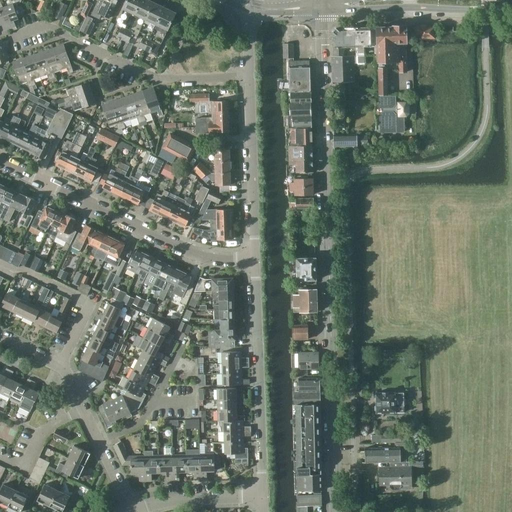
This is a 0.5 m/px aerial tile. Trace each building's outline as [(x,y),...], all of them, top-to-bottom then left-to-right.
[(115,5),(117,1),(116,0),(98,0),(91,15),(100,19),(101,16),(108,19),(115,5)] [(127,0),(117,21),(125,25),(130,15),(133,16),(141,0),(127,0)] [(131,37),(128,43),(133,45),(136,39),(138,36),(145,20),(153,2),(149,0),(141,0),(133,16),(137,18),(132,28),(131,27),(129,30),(133,32),(131,37)] [(35,10),(42,13),(46,4),(40,1),(35,10)] [(79,33),(92,5),(86,2),(76,23),(74,23),(71,29),(79,33)] [(145,20),(138,36),(142,38),(149,41),(156,25),(164,8),(160,6),(161,5),(153,2),(145,20)] [(62,25),(65,18),(61,17),(66,7),(59,3),(52,18),(59,22),(58,23),(62,25)] [(10,29),(16,27),(14,21),(18,20),(13,5),(3,9),(10,29)] [(156,25),(149,41),(154,43),(155,41),(161,44),(161,43),(163,38),(167,30),(175,13),(174,13),(175,12),(168,9),(167,10),(164,8),(156,25)] [(10,29),(3,9),(0,9),(0,25),(2,25),(4,31),(10,29)] [(93,22),(94,19),(87,16),(80,31),(89,36),(95,23),(93,22)] [(65,18),(62,25),(71,29),(74,23),(65,18)] [(117,25),(112,35),(117,37),(122,40),(127,29),(122,27),(117,25)] [(427,27),(427,25),(420,25),(420,27),(415,27),(415,35),(420,34),(420,38),(434,38),(434,27),(427,27)] [(393,27),(378,27),(378,38),(378,46),(379,79),(380,95),(388,95),(387,69),(385,69),(385,66),(384,65),(382,65),(382,61),(394,61),(400,61),(400,72),(407,72),(406,58),(407,56),(406,26),(393,26),(393,27)] [(357,28),(345,28),(345,29),(345,47),(355,47),(356,63),(358,65),(358,28),(357,28)] [(369,28),(358,28),(358,65),(365,64),(366,62),(366,56),(364,54),(364,52),(364,47),(376,47),(378,46),(378,38),(376,38),(376,28),(369,28)] [(127,29),(122,40),(128,43),(131,37),(133,32),(129,30),(127,29)] [(336,29),(333,32),(333,47),(345,47),(345,29),(336,29)] [(136,39),(133,45),(138,47),(145,50),(149,41),(142,38),(138,36),(136,39)] [(149,41),(145,50),(155,55),(161,44),(155,41),(154,43),(149,41)] [(287,57),(294,57),(293,43),(284,44),(284,58),(287,57)] [(73,72),(64,45),(53,49),(61,70),(67,68),(69,73),(73,72)] [(333,56),(331,56),(331,66),(353,65),(353,56),(344,56),(344,49),(345,49),(345,47),(333,47),(333,56)] [(52,79),(56,78),(54,73),(61,70),(53,49),(43,52),(52,79)] [(0,66),(1,65),(0,64),(4,63),(9,61),(6,51),(0,52),(0,66)] [(52,79),(43,52),(33,56),(41,78),(47,75),(49,80),(52,79)] [(32,86),(36,85),(34,80),(41,78),(33,56),(23,59),(32,86)] [(32,86),(23,59),(13,63),(16,73),(11,74),(13,80),(18,79),(20,85),(27,82),(29,87),(32,86)] [(296,61),(289,61),(289,79),(310,79),(310,66),(310,62),(309,62),(309,61),(306,61),(296,61)] [(353,65),(331,66),(331,82),(353,82),(353,67),(353,65)] [(289,89),(285,89),(285,92),(291,92),(310,92),(310,79),(289,79),(289,89)] [(0,128),(3,123),(0,121),(0,119),(4,111),(0,109),(0,108),(4,99),(3,98),(10,84),(5,81),(0,92),(0,128)] [(55,106),(92,93),(88,82),(67,90),(69,97),(64,99),(57,101),(55,99),(52,101),(50,103),(55,106)] [(162,114),(153,87),(142,91),(150,113),(156,110),(158,116),(162,114)] [(26,98),(29,93),(23,90),(20,95),(26,98)] [(141,121),(145,120),(143,115),(150,113),(142,91),(132,94),(141,121)] [(291,99),(285,99),(286,110),(311,110),(310,92),(291,92),(291,99)] [(37,97),(36,96),(31,94),(29,93),(26,98),(36,103),(39,98),(37,97)] [(74,111),(95,103),(92,93),(55,106),(59,107),(60,108),(71,104),(74,111)] [(141,121),(132,94),(122,98),(129,120),(136,117),(138,123),(141,121)] [(205,101),(205,94),(189,95),(189,102),(194,102),(195,114),(212,113),(227,113),(227,101),(205,101)] [(396,102),(396,96),(379,96),(379,105),(382,108),(383,108),(383,111),(380,114),(380,133),(405,132),(404,117),(407,117),(410,114),(410,105),(407,102),(396,102)] [(45,111),(49,103),(39,98),(36,103),(35,106),(45,111)] [(121,128),(125,127),(123,122),(129,120),(122,98),(112,101),(121,128)] [(121,128),(112,101),(101,105),(109,127),(116,124),(119,134),(123,133),(121,128)] [(55,106),(50,103),(49,103),(45,111),(43,115),(52,120),(59,107),(55,106)] [(73,114),(60,108),(59,107),(52,120),(46,133),(35,156),(44,160),(55,137),(60,139),(64,131),(65,131),(73,114)] [(311,110),(286,110),(286,128),(293,128),(311,128),(311,110)] [(195,123),(228,122),(227,113),(212,113),(212,118),(201,118),(201,119),(195,119),(195,123)] [(0,137),(5,140),(16,118),(12,116),(11,120),(5,117),(3,123),(0,128),(0,137)] [(16,145),(22,132),(16,129),(20,120),(16,118),(5,140),(16,145)] [(228,132),(228,122),(195,123),(195,128),(208,127),(208,133),(228,132)] [(26,150),(37,128),(33,126),(29,135),(22,132),(16,145),(26,150)] [(35,156),(46,133),(37,128),(26,150),(33,154),(32,154),(35,156)] [(100,140),(105,130),(101,128),(96,138),(100,140)] [(291,143),(288,143),(288,146),(312,145),(312,142),(311,128),(293,128),(294,134),(291,134),(291,143)] [(114,147),(120,137),(105,130),(100,140),(114,147)] [(64,169),(80,135),(76,133),(70,144),(66,142),(62,152),(61,152),(58,150),(52,162),(56,164),(55,165),(64,169)] [(170,134),(162,148),(188,162),(195,147),(170,134)] [(73,173),(79,160),(75,158),(85,137),(80,135),(64,169),(73,173)] [(356,136),(356,135),(333,135),(333,147),(357,147),(357,145),(367,144),(367,135),(356,136)] [(312,145),(288,146),(289,160),(312,160),(312,145)] [(82,177),(91,158),(95,150),(90,147),(83,162),(79,160),(73,173),(82,177)] [(215,162),(229,161),(228,150),(214,150),(215,162)] [(206,162),(210,154),(204,151),(200,159),(206,162)] [(91,182),(98,168),(93,166),(96,161),(91,158),(82,177),(91,182)] [(157,175),(164,161),(157,158),(150,171),(157,175)] [(312,160),(289,160),(289,165),(296,165),(296,173),(313,172),(312,160)] [(111,191),(125,164),(120,161),(116,171),(111,168),(108,175),(105,173),(99,184),(103,185),(102,187),(111,191)] [(125,175),(131,163),(127,161),(125,164),(111,191),(120,196),(129,177),(125,175)] [(215,174),(229,173),(229,161),(215,162),(215,174)] [(211,174),(200,162),(192,170),(201,179),(205,175),(212,181),(215,181),(215,185),(219,185),(219,192),(229,192),(229,173),(215,174),(211,174)] [(172,179),(177,169),(166,163),(161,174),(172,179)] [(196,176),(189,172),(190,171),(183,168),(181,173),(180,172),(176,181),(183,185),(187,176),(194,180),(196,176)] [(129,200),(137,183),(141,175),(137,173),(135,177),(130,175),(129,177),(120,196),(129,200)] [(290,188),(313,187),(313,179),(295,179),(295,183),(290,183),(289,183),(290,188)] [(138,204),(144,191),(146,187),(137,183),(129,200),(138,204)] [(202,203),(209,189),(202,185),(195,199),(202,203)] [(313,195),(313,187),(290,188),(290,192),(295,192),(295,196),(313,195)] [(8,188),(0,204),(0,210),(2,211),(0,216),(0,218),(3,220),(17,193),(8,188)] [(218,204),(222,195),(210,189),(196,218),(200,220),(201,220),(211,220),(230,219),(230,209),(206,210),(211,201),(218,204)] [(158,214),(167,196),(168,192),(164,190),(161,195),(157,193),(155,196),(149,210),(158,214)] [(17,193),(3,220),(8,222),(15,209),(19,211),(26,197),(17,193)] [(26,196),(26,197),(19,211),(24,213),(18,224),(27,228),(32,217),(29,215),(36,201),(26,196)] [(167,218),(176,200),(167,196),(158,214),(167,218)] [(176,223),(187,198),(185,197),(183,200),(177,197),(176,200),(167,218),(176,223)] [(185,227),(191,214),(187,211),(192,200),(188,198),(187,198),(176,223),(185,227)] [(290,209),(314,208),(313,199),(295,199),(295,202),(290,203),(290,209)] [(48,229),(56,212),(46,207),(42,215),(37,213),(29,231),(38,235),(40,230),(41,231),(43,227),(48,229)] [(55,238),(65,216),(56,212),(48,229),(46,233),(55,238)] [(69,244),(76,232),(71,229),(76,220),(66,215),(65,216),(55,238),(69,244)] [(208,230),(231,229),(230,219),(211,220),(211,224),(208,225),(208,230)] [(79,233),(72,247),(81,251),(85,242),(89,244),(96,231),(96,230),(87,225),(82,235),(79,233)] [(204,230),(202,229),(194,228),(192,232),(207,239),(208,238),(212,240),(231,239),(231,229),(208,230),(205,230),(204,230)] [(96,231),(89,244),(95,247),(90,258),(93,260),(94,258),(105,236),(96,231)] [(105,236),(94,258),(99,260),(100,258),(105,261),(108,253),(115,240),(105,236)] [(108,253),(105,261),(117,267),(121,258),(119,257),(125,245),(115,240),(108,253)] [(8,262),(13,251),(7,249),(2,259),(8,262)] [(123,261),(116,275),(121,278),(126,268),(136,273),(138,268),(145,255),(136,251),(135,250),(129,264),(123,261)] [(13,265),(18,254),(13,251),(8,262),(13,265)] [(26,253),(21,263),(28,267),(33,256),(26,253)] [(18,267),(20,263),(23,256),(18,254),(13,265),(18,267)] [(138,268),(136,273),(141,276),(138,282),(142,284),(143,282),(154,259),(145,255),(138,268)] [(300,258),(299,255),(296,256),(297,272),(293,273),(293,280),(316,280),(315,258),(300,258)] [(34,256),(29,268),(39,272),(44,261),(34,256)] [(154,259),(143,282),(143,283),(146,284),(152,287),(154,283),(163,264),(154,259)] [(154,283),(152,287),(154,283),(163,287),(172,268),(163,264),(154,283)] [(164,287),(159,298),(163,300),(171,284),(175,286),(182,273),(172,268),(163,287),(164,287)] [(64,282),(67,275),(60,272),(57,278),(64,282)] [(79,285),(84,275),(77,272),(72,282),(79,285)] [(87,297),(91,288),(86,286),(90,279),(89,279),(91,275),(87,273),(85,276),(85,277),(78,292),(87,297)] [(110,273),(107,278),(113,281),(116,275),(110,273)] [(175,286),(172,293),(177,295),(182,298),(182,299),(180,302),(186,305),(193,288),(188,286),(191,279),(190,278),(191,277),(182,273),(175,286)] [(205,279),(200,278),(195,291),(213,291),(233,290),(233,287),(234,287),(234,281),(232,281),(232,278),(205,279)] [(110,287),(105,284),(101,292),(106,295),(110,287)] [(120,303),(124,295),(125,293),(112,287),(108,297),(120,303)] [(12,311),(18,298),(14,296),(16,291),(9,288),(1,305),(12,311)] [(293,301),(317,300),(316,289),(299,290),(299,295),(293,295),(293,301)] [(213,300),(218,300),(233,299),(233,290),(213,291),(213,300)] [(196,302),(201,293),(193,293),(190,300),(196,302)] [(29,303),(23,316),(34,321),(40,308),(46,297),(42,295),(36,307),(29,303)] [(129,307),(131,304),(133,299),(124,295),(120,303),(129,307)] [(140,309),(144,301),(135,296),(133,299),(131,304),(140,309)] [(23,316),(29,303),(18,298),(12,311),(23,316)] [(126,327),(128,323),(122,320),(122,319),(118,317),(121,310),(119,310),(122,304),(111,299),(108,304),(103,315),(126,327)] [(213,310),(233,309),(233,299),(218,300),(219,305),(213,305),(213,310)] [(56,332),(71,302),(65,300),(58,314),(53,311),(52,314),(51,314),(45,327),(56,332)] [(194,308),(196,302),(190,300),(188,305),(194,308)] [(293,312),(300,312),(317,311),(317,300),(293,301),(293,312)] [(149,313),(153,305),(144,301),(140,309),(149,313)] [(45,327),(51,314),(40,308),(34,321),(45,327)] [(214,320),(219,320),(234,319),(233,309),(213,310),(214,320)] [(133,322),(137,312),(134,310),(129,320),(133,322)] [(189,318),(192,312),(186,310),(183,316),(189,318)] [(126,327),(103,315),(98,326),(110,332),(114,326),(118,328),(117,328),(124,331),(126,327)] [(172,340),(174,336),(167,332),(169,327),(145,315),(143,319),(150,322),(148,328),(172,340)] [(187,324),(189,318),(183,316),(181,320),(181,321),(187,324)] [(179,326),(181,321),(181,320),(174,317),(172,322),(179,326)] [(214,330),(234,329),(234,319),(219,320),(219,325),(214,325),(214,330)] [(184,331),(187,324),(181,321),(179,326),(178,328),(184,331)] [(293,340),(307,339),(307,325),(293,326),(293,340)] [(105,343),(110,332),(98,326),(92,337),(105,343)] [(170,344),(172,340),(148,328),(143,337),(160,346),(162,341),(170,344)] [(215,348),(235,347),(234,339),(234,329),(214,330),(215,348)] [(100,354),(105,343),(92,337),(87,348),(100,354)] [(162,359),(164,355),(157,351),(160,346),(143,337),(138,347),(143,350),(162,359)] [(107,371),(109,367),(102,364),(102,362),(97,360),(100,354),(87,348),(82,359),(83,359),(107,371)] [(165,366),(167,362),(162,359),(143,350),(138,359),(155,367),(157,363),(165,366)] [(241,357),(241,351),(222,351),(222,362),(249,361),(249,357),(241,357)] [(295,376),(307,376),(307,368),(318,368),(318,353),(298,353),(298,368),(295,368),(295,376)] [(102,382),(107,371),(83,359),(78,370),(102,382)] [(157,381),(160,376),(152,372),(155,367),(138,359),(133,368),(157,381)] [(221,373),(223,373),(243,372),(243,366),(249,366),(249,361),(222,362),(220,362),(221,373)] [(155,385),(157,381),(133,368),(128,378),(145,387),(148,381),(155,385)] [(0,389),(9,370),(6,369),(2,376),(0,374),(0,389)] [(0,392),(10,397),(17,383),(9,379),(13,372),(9,370),(0,389),(0,392)] [(243,378),(243,372),(223,373),(223,384),(249,383),(249,378),(243,378)] [(139,408),(146,394),(142,392),(145,387),(128,378),(123,388),(126,390),(124,394),(139,408)] [(295,408),(319,408),(319,378),(298,379),(299,391),(295,391),(295,408)] [(20,403),(31,381),(27,379),(24,386),(17,383),(10,397),(20,403)] [(31,408),(38,393),(31,390),(34,383),(31,381),(20,403),(31,408)] [(236,394),(236,387),(217,388),(218,399),(244,398),(244,393),(236,394)] [(394,393),(376,393),(376,406),(375,407),(375,411),(377,412),(377,414),(395,414),(394,398),(399,398),(399,393),(394,393)] [(132,416),(130,412),(139,408),(124,394),(112,400),(120,417),(125,414),(127,418),(132,416)] [(218,409),(237,408),(237,403),(244,403),(244,398),(218,399),(218,409)] [(107,428),(116,423),(114,419),(120,417),(112,400),(97,407),(107,428)] [(237,415),(237,413),(237,408),(218,409),(218,421),(224,421),(242,420),(245,420),(244,415),(237,415)] [(296,416),(319,416),(319,408),(295,408),(296,416)] [(296,427),(320,426),(319,416),(296,416),(296,427)] [(243,426),(242,420),(224,421),(224,431),(251,430),(251,425),(243,426)] [(296,437),(320,436),(320,426),(296,427),(296,437)] [(65,441),(67,436),(56,430),(55,429),(52,435),(65,441)] [(225,442),(243,441),(243,435),(251,435),(251,430),(224,431),(225,442)] [(395,448),(365,449),(365,452),(365,460),(365,463),(390,462),(404,462),(404,448),(407,448),(406,442),(406,437),(410,430),(401,430),(401,435),(401,442),(395,442),(395,448)] [(320,451),(320,436),(296,437),(296,449),(318,449),(318,451),(320,451)] [(128,456),(121,441),(114,445),(123,465),(131,464),(131,473),(138,473),(139,481),(145,480),(145,455),(128,456)] [(243,447),(243,441),(225,442),(225,453),(235,453),(235,458),(241,458),(241,462),(248,462),(248,447),(243,447)] [(84,466),(90,454),(74,446),(68,458),(84,466)] [(173,480),(172,454),(172,446),(165,447),(164,448),(164,455),(159,455),(159,472),(167,472),(167,480),(173,480)] [(318,451),(318,449),(296,449),(297,462),(321,461),(320,451),(318,451)] [(153,455),(153,451),(144,451),(145,455),(145,480),(152,480),(152,472),(159,472),(159,455),(153,455)] [(201,479),(200,453),(186,454),(187,471),(194,471),(195,479),(201,479)] [(214,454),(214,453),(200,453),(201,479),(207,479),(207,471),(215,470),(214,467),(221,467),(221,456),(220,456),(219,454),(214,454)] [(173,480),(180,479),(179,472),(187,471),(186,454),(172,454),(173,480)] [(47,468),(49,462),(39,457),(36,463),(47,468)] [(84,466),(68,458),(65,465),(60,463),(55,472),(67,478),(69,474),(78,479),(84,466)] [(297,474),(321,474),(321,461),(297,462),(297,474)] [(390,468),(380,468),(380,470),(380,484),(390,484),(390,487),(392,489),(398,489),(401,487),(401,484),(411,484),(411,483),(410,468),(421,468),(423,467),(423,462),(422,462),(409,462),(407,462),(404,462),(390,462),(390,468)] [(44,473),(47,468),(36,463),(33,468),(44,473)] [(41,479),(44,473),(33,468),(31,474),(41,479)] [(39,485),(41,479),(31,474),(28,479),(39,485)] [(297,491),(321,491),(321,474),(297,474),(297,491)] [(0,502),(8,507),(15,490),(3,484),(0,490),(0,502)] [(49,507),(57,490),(44,484),(36,500),(49,507)] [(18,511),(20,511),(28,496),(15,490),(8,507),(18,511)] [(60,511),(62,511),(70,496),(57,490),(49,507),(60,511)] [(307,511),(307,507),(322,506),(321,495),(297,495),(297,511),(307,511)]
